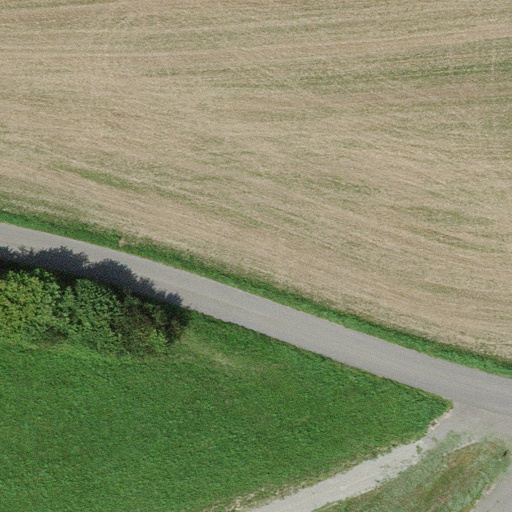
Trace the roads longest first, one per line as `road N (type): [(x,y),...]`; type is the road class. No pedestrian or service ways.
road 1 (unclassified): [(0,241),(178,288),(511,397)]
road 2 (track): [(511,419),(314,511)]
